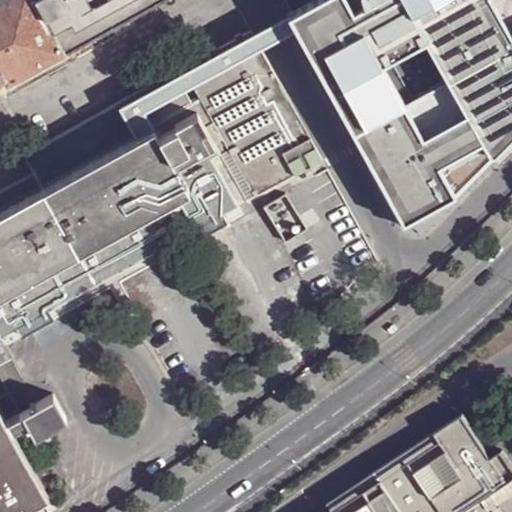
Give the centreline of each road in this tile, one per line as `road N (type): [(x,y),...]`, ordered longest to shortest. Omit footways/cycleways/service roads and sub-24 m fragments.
road 1 (residential): [(198,511),(511,270)]
road 2 (unknown): [(511,358),(292,511)]
